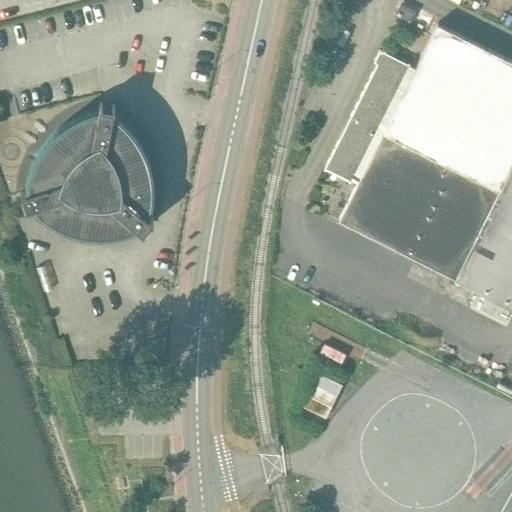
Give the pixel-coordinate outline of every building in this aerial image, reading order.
[(400,4),(394,15),(409,22),(415,12),(400,4)] [(339,219),(511,306),(511,60),(437,23),(416,65),(383,49),(323,168),(356,185),(339,219)] [(25,206),(31,205),(37,211),(42,215),(48,219),(54,223),(61,226),(68,229),(74,231),(81,232),(89,234),(96,234),(103,234),(110,234),(117,233),(124,231),(131,229),(139,226),(143,230),(145,228),(144,227),(150,220),(151,221),(153,219),(148,215),(150,207),(152,200),(152,193),(153,186),(152,178),(151,171),(150,164),(148,157),(145,150),(142,144),(139,138),(134,131),(129,125),(125,120),(119,115),(113,111),(115,105),(112,104),(112,105),(102,103),(102,102),(100,102),(99,107),(86,111),(80,114),(74,117),(69,120),(63,124),(58,128),(54,133),(49,137),(45,143),(40,149),(37,155),(33,162),(31,168),(29,176),(27,183),(26,190),(20,192),(21,194),(22,194),(26,204),(24,204),(25,206)] [(319,374),(303,407),(324,417),(341,385),(319,374)] [(97,395),(109,395),(109,385),(97,385),(97,395)]
